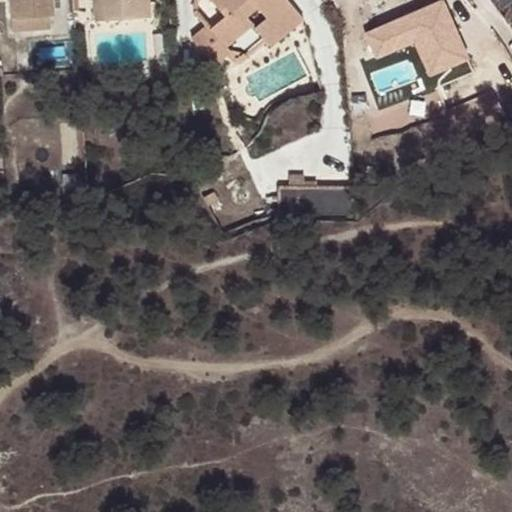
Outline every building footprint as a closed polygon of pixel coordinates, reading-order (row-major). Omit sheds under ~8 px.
[(47,0),(9,0),(11,18),(49,16),(47,0)] [(104,22),(103,0),(92,0),(94,22),(104,22)] [(103,0),(104,22),(149,18),(148,0),(103,0)] [(207,26),(190,38),(212,65),(230,52),(226,46),(251,26),(269,46),(298,22),(293,15),(297,10),(288,0),(210,0),(225,18),(211,29),(207,26)] [(442,0),(368,28),(379,59),(421,43),(433,75),(474,59),(452,0),(442,0)] [(503,17),(511,28),(511,27),(511,6),(509,5),(503,17)] [(293,15),(298,22),(304,18),(297,10),(293,15)] [(50,28),(49,16),(11,18),(12,31),(50,28)] [(190,38),(173,46),(175,83),(212,65),(190,38)] [(350,214),(349,187),(298,188),(298,215),(350,214)]
